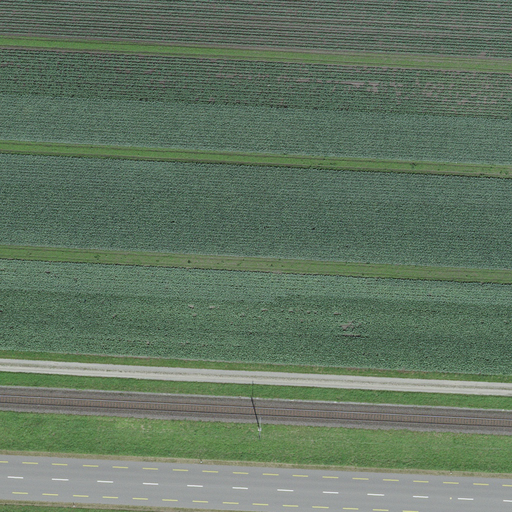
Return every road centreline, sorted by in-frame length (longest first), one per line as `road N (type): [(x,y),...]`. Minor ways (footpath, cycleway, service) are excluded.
road 1 (track): [(511,389),(0,361)]
road 2 (primary): [(511,501),(0,477)]
